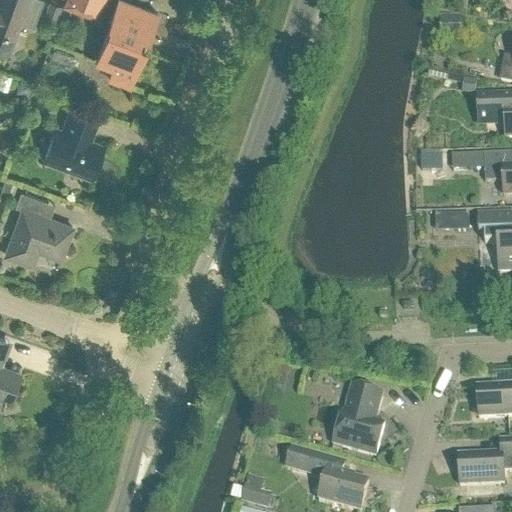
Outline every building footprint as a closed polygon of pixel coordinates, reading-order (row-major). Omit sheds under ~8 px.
[(41,0),(0,0),(0,48),(8,51),(19,21),(32,26),(41,0)] [(128,86),(156,10),(127,0),(115,0),(107,24),(109,24),(95,61),(112,67),(108,78),(128,86)] [(510,12),(505,0),(488,0),(495,18),(510,12)] [(55,24),(61,5),(48,1),(43,20),(55,24)] [(441,20),(441,37),(462,37),(462,20),(441,20)] [(511,61),(506,61),(501,83),(511,85),(511,61)] [(0,88),(7,91),(11,77),(3,74),(0,81),(0,88)] [(28,95),(31,82),(20,79),(16,92),(28,95)] [(463,88),(461,95),(475,98),(478,83),(464,80),(463,88)] [(43,109),(48,96),(34,91),(30,104),(43,109)] [(511,95),(478,98),(479,131),(506,130),(506,142),(511,141),(511,95)] [(89,140),(97,118),(69,107),(61,129),(55,127),(43,160),(90,177),(102,145),(89,140)] [(511,170),(511,171),(511,156),(484,157),(485,186),(503,185),(504,199),(511,198),(511,170)] [(421,175),(444,174),(444,157),(421,158),(421,175)] [(3,184),(0,191),(0,197),(5,199),(8,193),(10,187),(3,184)] [(72,226),(48,218),(53,204),(20,191),(14,206),(21,209),(4,254),(33,265),(38,250),(60,258),(72,226)] [(511,217),(478,218),(479,238),(485,237),(485,247),(498,247),(499,276),(511,275),(511,217)] [(468,219),(452,219),(453,235),(469,234),(468,219)] [(0,396),(9,400),(19,371),(0,364),(0,350),(4,339),(0,337),(0,396)] [(479,422),(511,419),(511,388),(477,390),(479,422)] [(376,425),(383,398),(352,389),(345,417),(343,416),(334,448),(376,460),(385,427),(376,425)] [(460,489),(505,487),(504,475),(511,474),(511,442),(500,444),(501,456),(458,458),(460,489)] [(345,511),(361,511),(369,485),(344,478),(347,465),(331,461),(292,450),(286,472),(325,483),(319,505),(345,511)] [(246,492),(242,506),(265,511),(268,511),(272,499),(260,496),(264,484),(249,480),(246,492)]
